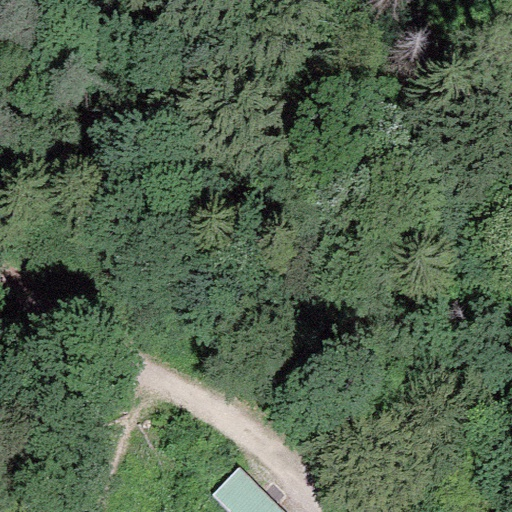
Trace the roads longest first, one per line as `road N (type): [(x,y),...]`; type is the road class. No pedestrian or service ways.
road 1 (track): [(331,511),(265,447),(36,303),(0,270)]
road 2 (track): [(64,0),(151,375)]
